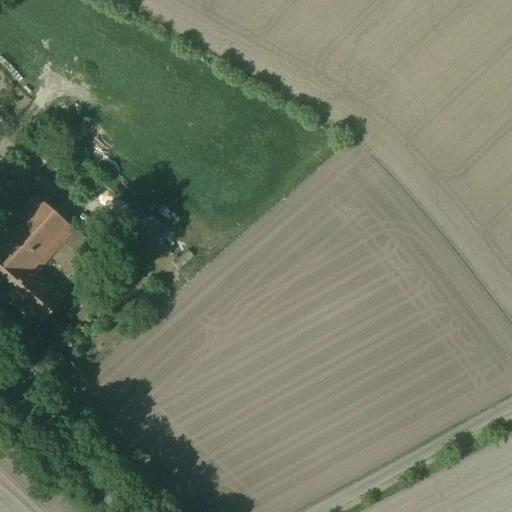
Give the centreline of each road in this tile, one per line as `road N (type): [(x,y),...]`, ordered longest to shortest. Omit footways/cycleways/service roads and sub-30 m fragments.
road 1 (unclassified): [(317,511),(511,395)]
road 2 (unclassified): [(0,403),(103,511)]
